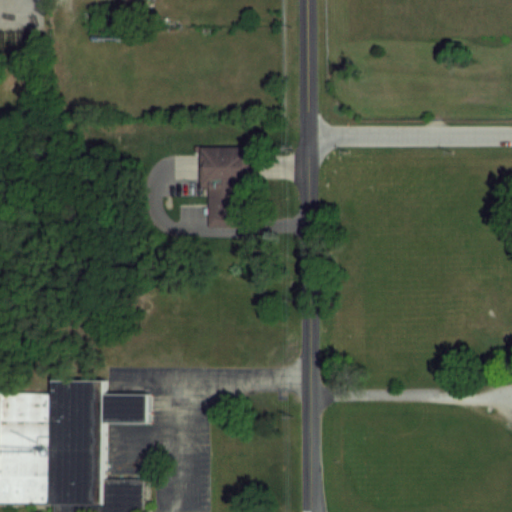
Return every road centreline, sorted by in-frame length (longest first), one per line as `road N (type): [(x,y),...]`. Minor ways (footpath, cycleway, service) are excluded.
road 1 (tertiary): [(310,511),(305,0)]
road 2 (residential): [(511,135),(307,137)]
